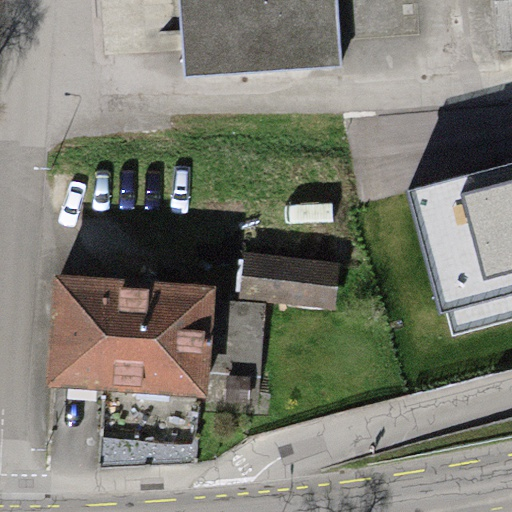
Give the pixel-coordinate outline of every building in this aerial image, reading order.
[(176,0),(177,34),(212,32),(213,48),(204,49),(205,74),(329,69),(326,0),(176,0)] [(511,0),(490,0),(493,52),(511,50),(511,0)] [(511,288),(511,165),(411,193),(442,307),(511,288)] [(248,258),(245,296),(331,303),(334,265),(248,258)] [(62,283),(57,385),(208,392),(207,402),(266,405),(270,305),(211,302),(212,290),(62,283)]
